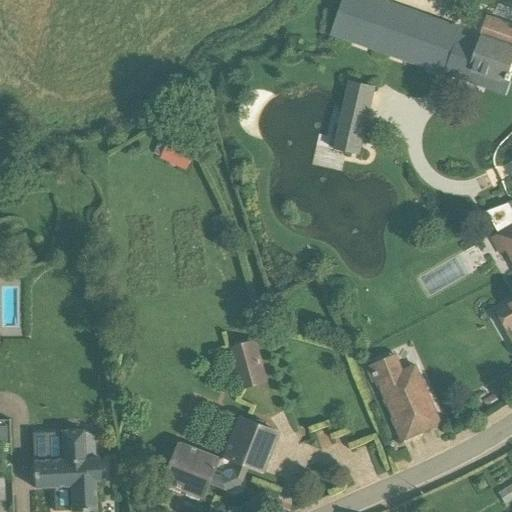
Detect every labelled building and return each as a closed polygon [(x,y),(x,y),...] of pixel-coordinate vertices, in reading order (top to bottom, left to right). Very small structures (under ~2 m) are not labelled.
[(342,0),(331,37),(447,78),(463,30),(379,0),(342,0)] [(350,82),(334,150),(360,156),(376,89),(350,82)] [(441,138),(442,91),(395,91),(394,138),(441,138)] [(197,146),(161,132),(152,156),(188,170),(197,146)] [(511,212),(508,205),(487,214),(499,235),(490,241),(500,257),(506,254),(511,264),(511,300),(500,308),(503,313),(502,318),(503,322),(507,326),(511,328),(511,212)] [(269,384),(257,341),(229,349),(240,392),(269,384)] [(427,431),(425,427),(439,421),(415,366),(403,372),(397,357),(369,369),(370,371),(367,372),(372,385),(376,383),(402,442),(427,431)] [(166,475),(162,484),(168,487),(167,489),(180,494),(181,492),(187,494),(186,496),(186,497),(199,502),(200,500),(205,501),(212,486),(230,493),(241,488),(249,470),(265,476),(281,435),(270,429),(266,425),(261,421),(256,420),(249,421),(240,418),(224,459),(222,460),(181,444),(178,453),(173,452),(169,452),(166,454),(162,458),(160,462),(160,466),(162,470),(166,475)] [(80,430),(57,431),(58,459),(30,460),(31,488),(32,489),(67,487),(68,511),(87,511),(93,511),(91,482),(97,482),(96,458),(93,458),(91,435),(81,435),(80,430)] [(511,485),(498,494),(505,505),(511,501),(511,485)]
